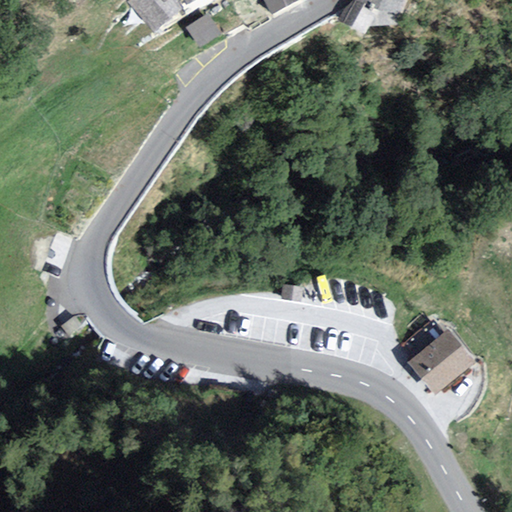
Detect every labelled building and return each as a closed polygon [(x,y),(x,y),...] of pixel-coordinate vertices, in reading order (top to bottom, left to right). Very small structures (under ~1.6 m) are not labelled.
[(134,0),(152,25),(190,0),(134,0)] [(295,0),(267,0),(272,12),(297,2),(295,0)] [(376,10),(355,0),(352,0),(341,23),(364,34),(376,10)] [(211,14),(188,29),(202,49),(225,34),(211,14)] [(81,317),(63,327),(70,339),(88,329),(81,317)] [(475,362),(448,331),(411,364),(438,395),(475,362)]
